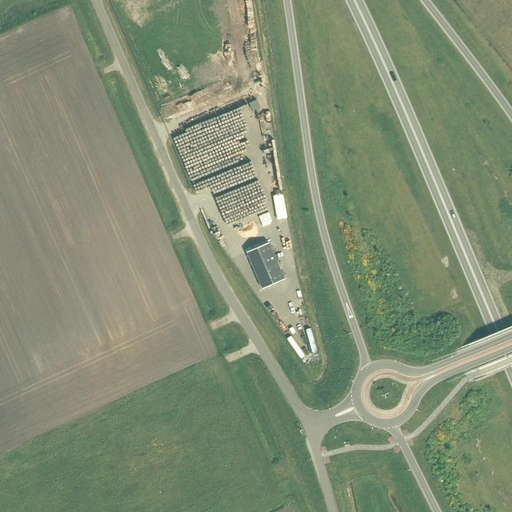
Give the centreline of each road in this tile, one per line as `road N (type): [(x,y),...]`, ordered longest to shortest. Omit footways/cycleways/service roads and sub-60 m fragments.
road 1 (unclassified): [(310,426),(223,287),(94,0)]
road 2 (trunk): [(354,0),(511,367)]
road 3 (trunk): [(286,0),(315,201),(364,373)]
road 4 (tertiary): [(511,335),(429,370),(386,364),(364,373)]
road 5 (tertiary): [(385,424),(407,416),(418,392),(437,378),(511,347)]
road 6 (trunk): [(511,116),(425,0)]
